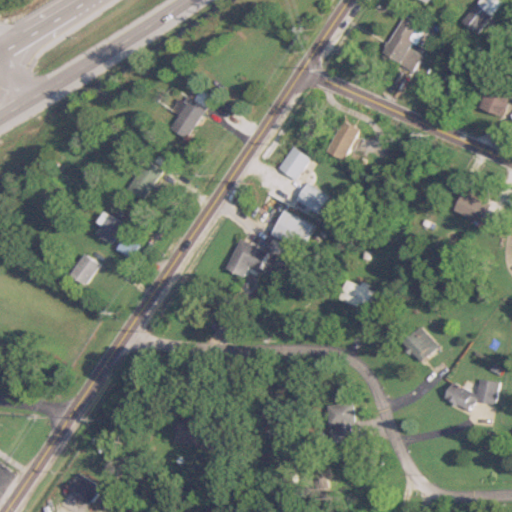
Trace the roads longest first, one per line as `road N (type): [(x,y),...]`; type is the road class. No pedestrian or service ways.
road 1 (residential): [(9,511),(302,68)]
road 2 (residential): [(124,332),(168,346),(346,358),(376,388),(424,486),(440,494),(511,494)]
road 3 (residential): [(511,163),(302,68)]
road 4 (trunk): [(0,112),(176,0)]
